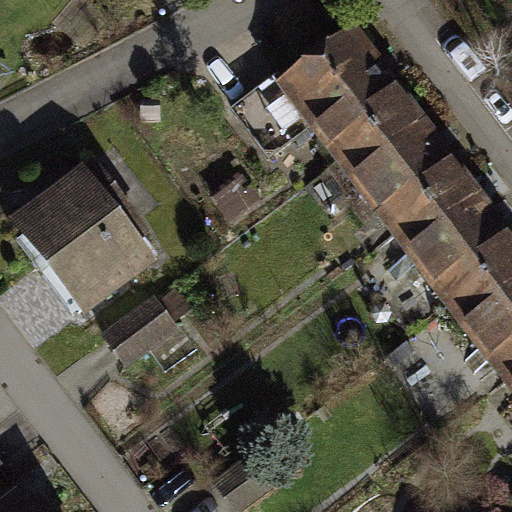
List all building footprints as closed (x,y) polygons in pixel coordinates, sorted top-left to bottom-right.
[(279,91),(511,393),(511,241),(503,230),(454,167),(401,97),(353,35),(279,91)] [(271,83),(233,112),(270,161),(309,132),(271,83)] [(13,221),(82,319),(154,268),(85,171),(13,221)] [(151,306),(105,342),(128,371),(173,336),(151,306)] [(264,453),(214,493),(229,511),(236,511),(282,476),(264,453)] [(0,508),(0,511),(47,511),(28,487),(0,508)]
